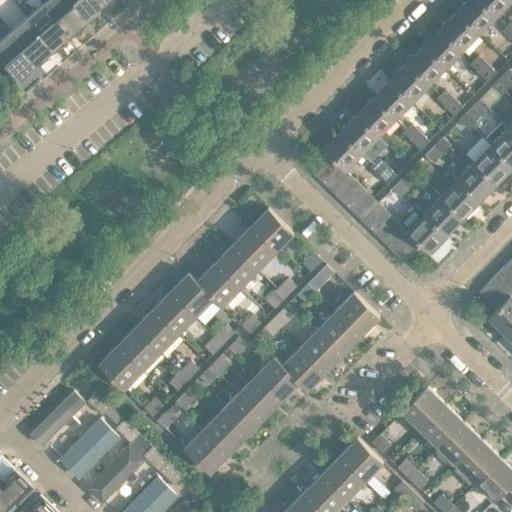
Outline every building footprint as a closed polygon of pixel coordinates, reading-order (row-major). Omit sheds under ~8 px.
[(73,0),(45,0),(45,1),(71,32),(71,33),(72,35),(83,25),(82,23),(89,18),(73,0)] [(73,0),(89,18),(99,9),(98,7),(104,1),(105,1),(103,0),(73,0)] [(466,0),(456,10),(478,32),(495,15),(479,0),(466,0)] [(479,0),(495,15),(509,0),(479,0)] [(45,1),(27,16),(54,47),(53,48),(55,49),(66,40),(64,38),(71,33),(71,32),(45,1)] [(461,49),(478,32),(456,10),(440,28),(461,49)] [(47,53),(53,48),(54,47),(27,16),(10,30),(37,62),(36,62),(38,64),(49,55),(47,53)] [(503,30),(511,37),(511,35),(511,21),(503,30)] [(423,45),(445,66),(461,49),(440,28),(423,45)] [(30,68),(36,62),(37,62),(10,30),(0,38),(0,55),(5,61),(18,78),(19,77),(20,79),(31,70),(30,68)] [(428,83),(445,66),(423,45),(406,62),(428,83)] [(470,63),(478,71),(481,67),(483,69),(488,64),(478,55),(470,63)] [(406,62),(389,79),(411,100),(428,83),(406,62)] [(483,69),(481,67),(478,71),(487,80),(496,71),(488,64),(483,69)] [(511,70),(509,68),(501,75),(506,79),(503,82),(508,86),(511,81),(511,70)] [(506,79),(501,75),(492,85),(501,93),(508,86),(503,82),(506,79)] [(394,117),(411,100),(389,79),(373,96),(394,117)] [(437,97),(444,105),(448,101),(450,103),(455,98),(445,89),(437,97)] [(373,96),(356,113),(378,134),(394,117),(373,96)] [(450,103),(448,101),(444,105),(454,114),(462,106),(455,98),(450,103)] [(472,113),(470,116),(474,120),(484,110),(475,102),(468,109),(472,113)] [(467,127),(474,120),(470,116),(472,113),(468,109),(458,119),(467,127)] [(378,134),(356,113),(339,130),(361,151),(378,134)] [(511,164),(511,131),(507,127),(501,121),(485,138),(490,144),(511,164)] [(403,132),(411,139),(415,135),(417,137),(421,132),(412,123),(403,132)] [(330,155),(339,164),(344,169),(361,151),(339,130),(322,148),(330,155)] [(417,137),(415,135),(411,139),(420,148),(429,140),(421,132),(417,137)] [(436,150),(441,154),(451,144),(442,136),(434,143),(439,148),(436,150)] [(434,162),(441,154),(436,150),(439,148),(434,143),(425,153),(434,162)] [(474,161),(495,182),(511,164),(490,144),(474,161)] [(330,155),(313,172),(322,181),(339,164),(330,155)] [(381,170),(383,171),(388,167),(378,157),(370,166),(377,173),(381,170)] [(479,199),(495,182),(474,161),(457,178),(479,199)] [(347,172),(344,169),(339,164),(322,181),(330,189),(347,172)] [(395,174),(388,167),(383,171),(381,170),(377,173),(387,183),(395,174)] [(408,170),(401,178),(405,181),(402,184),(407,189),(417,179),(408,170)] [(450,185),(440,195),(462,216),(479,199),(457,178),(449,171),(443,177),(450,185)] [(339,197),(356,180),(347,172),(330,189),(339,197)] [(402,184),(405,181),(401,178),(392,187),(400,196),(407,189),(402,184)] [(339,197),(347,205),(364,188),(356,180),(339,197)] [(373,197),(364,188),(347,205),(356,214),(373,197)] [(462,216),(440,195),(423,212),(445,233),(462,216)] [(361,219),(370,227),(386,210),(378,202),(361,219)] [(268,206),(249,225),(275,250),(293,232),(268,206)] [(395,218),(386,210),(370,227),(378,235),(395,218)] [(406,230),(411,235),(420,243),(428,251),(445,233),(423,212),(406,230)] [(386,244),(403,226),(395,218),(378,235),(386,244)] [(257,268),(275,250),(249,225),(232,243),(257,268)] [(386,244),(395,252),(411,235),(406,230),(403,226),(386,244)] [(411,235),(395,252),(403,260),(420,243),(411,235)] [(257,268),(232,243),(214,261),(240,286),(257,268)] [(321,258),(313,251),(302,262),(310,270),(321,258)] [(511,273),(511,257),(503,265),(511,273)] [(214,261),(196,279),(213,296),(213,297),(221,305),(240,286),(214,261)] [(334,271),(326,263),(315,274),(323,282),(334,271)] [(511,273),(503,265),(495,273),(511,289),(511,273)] [(196,279),(188,271),(169,289),(195,315),(213,297),(213,296),(196,279)] [(511,289),(495,273),(487,282),(505,299),(509,294),(511,291),(511,289)] [(296,284),(288,277),(277,287),(285,295),(296,284)] [(305,301),(315,290),(307,282),(297,293),(305,301)] [(505,299),(487,282),(478,290),(496,307),(505,299)] [(274,306),(285,295),(277,287),(266,299),(274,306)] [(178,333),(195,315),(169,289),(152,307),(178,333)] [(335,309),(361,334),(379,315),(353,290),(335,309)] [(511,296),(509,294),(505,299),(496,307),(488,315),(506,333),(511,326),(511,296)] [(152,307),(134,326),(160,351),(178,333),(152,307)] [(272,318),(280,326),(291,315),(283,307),(272,318)] [(343,352),(361,334),(335,309),(317,327),(343,352)] [(252,313),(241,324),(249,332),(260,321),(252,313)] [(269,337),(280,326),(272,318),(261,329),(269,337)] [(234,331),(226,323),(215,334),(223,342),(234,331)] [(134,326),(117,344),(142,369),(160,351),(134,326)] [(300,345),(325,370),(343,352),(317,327),(300,345)] [(212,353),(223,342),(215,334),(204,345),(212,353)] [(228,346),(236,354),(246,343),(238,335),(228,346)] [(124,388),(142,369),(117,344),(98,362),(124,388)] [(307,389),(325,370),(300,345),(282,363),(299,380),(299,381),(307,389)] [(210,364),(218,372),(229,361),(221,353),(210,364)] [(274,355),(255,373),(281,399),(299,381),(299,380),(282,363),(274,355)] [(198,367),(190,359),(180,370),(188,378),(198,367)] [(207,383),(218,372),(210,364),(199,375),(207,383)] [(177,389),(188,378),(180,370),(169,381),(177,389)] [(77,373),(69,381),(87,399),(95,391),(83,378),(77,373)] [(255,373),(238,391),(263,417),(281,399),(255,373)] [(426,384),(401,410),(420,428),(445,402),(426,384)] [(71,387),(31,429),(45,443),(86,402),(71,387)] [(183,408),(194,397),(186,389),(175,400),(183,408)] [(87,399),(102,414),(103,413),(111,405),(96,391),(95,391),(87,399)] [(246,435),(263,417),(238,391),(220,409),(246,435)] [(152,415),(162,404),(154,396),(144,407),(152,415)] [(463,420),(445,402),(420,428),(438,446),(463,420)] [(111,405),(103,413),(116,425),(123,418),(111,405)] [(164,427),(175,416),(167,408),(156,419),(164,427)] [(220,409),(202,427),(228,453),(246,435),(220,409)] [(101,418),(62,458),(78,473),(117,434),(101,418)] [(115,426),(130,441),(139,432),(123,418),(116,425),(115,426)] [(456,463),(481,438),(463,420),(438,446),(456,463)] [(210,471),(228,453),(202,427),(184,446),(210,471)] [(130,441),(128,443),(128,444),(140,456),(143,454),(151,445),(139,432),(130,441)] [(390,443),(379,433),(371,441),(382,451),(390,443)] [(338,454),(364,480),(383,461),(357,436),(338,454)] [(456,463),(474,481),(499,455),(481,438),(456,463)] [(127,445),(86,485),(101,500),(141,459),(127,445)] [(151,445),(143,454),(158,469),(167,460),(151,445)] [(346,498),(364,480),(338,454),(321,472),(346,498)] [(511,479),(511,467),(499,455),(474,481),(493,499),(511,479)] [(397,466),(408,476),(416,468),(405,458),(397,466)] [(167,460),(158,469),(174,484),(182,475),(167,460)] [(419,487),(427,479),(416,468),(408,476),(419,487)] [(303,490),(325,511),(332,511),(346,498),(321,472),(303,490)] [(0,511),(1,511),(29,485),(17,473),(3,487),(0,483),(0,511)] [(124,511),(157,511),(177,493),(160,477),(124,511)] [(405,498),(412,490),(401,479),(394,487),(405,498)] [(325,511),(303,490),(285,508),(289,511),(325,511)] [(423,501),(412,490),(405,498),(416,509),(423,501)] [(433,501),(444,511),(452,504),(441,493),(433,501)] [(57,511),(39,494),(22,511),(57,511)]
